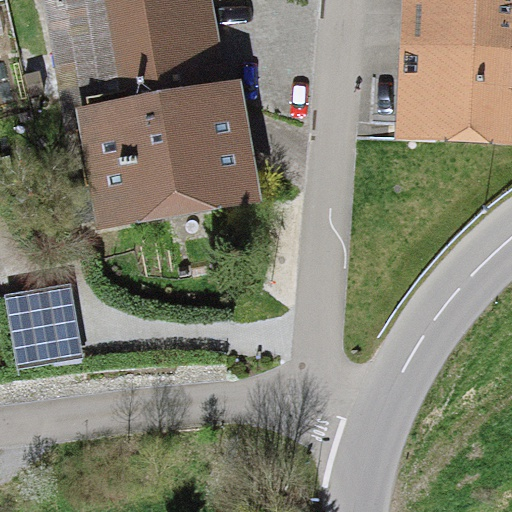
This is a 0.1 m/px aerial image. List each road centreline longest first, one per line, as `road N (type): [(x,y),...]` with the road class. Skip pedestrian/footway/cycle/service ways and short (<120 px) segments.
road 1 (residential): [(312,405),(342,0)]
road 2 (residential): [(0,429),(223,401),(312,405)]
road 3 (tertiary): [(379,428),(431,323),(511,237)]
